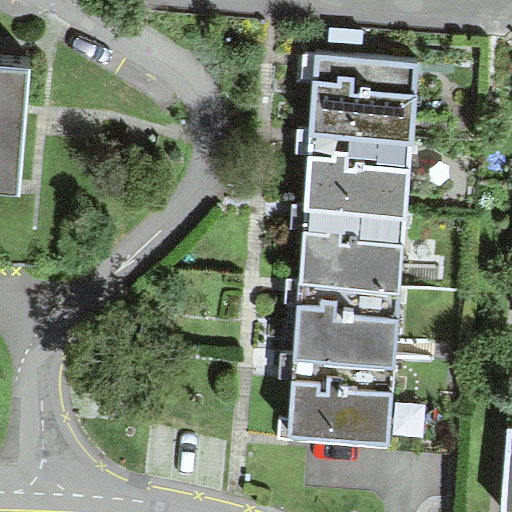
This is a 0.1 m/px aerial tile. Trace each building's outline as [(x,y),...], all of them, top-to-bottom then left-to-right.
[(0,162),(19,164),(30,44),(0,41),(0,162)] [(315,63),(311,116),(413,124),(419,51),(317,42),(315,63)] [(309,135),(305,193),(407,201),(413,124),(311,116),(309,135)] [(304,207),(300,267),(401,274),(407,201),(305,193),(304,207)] [(299,288),(295,343),(395,351),(401,274),(300,267),(299,288)] [(395,351),(295,343),(293,364),(289,418),(390,425),(395,351)] [(511,415),(508,415),(502,500),(511,500),(511,415)]
